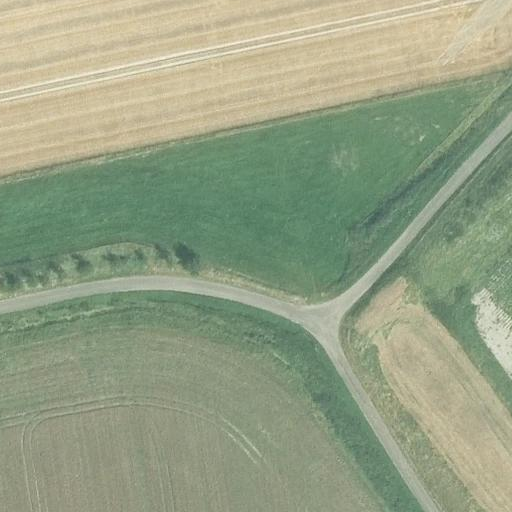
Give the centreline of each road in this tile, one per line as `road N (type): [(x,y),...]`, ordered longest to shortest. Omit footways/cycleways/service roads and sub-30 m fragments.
road 1 (track): [(0,315),(124,292),(203,289),(318,324)]
road 2 (track): [(511,123),(318,324)]
road 3 (track): [(432,511),(318,324)]
